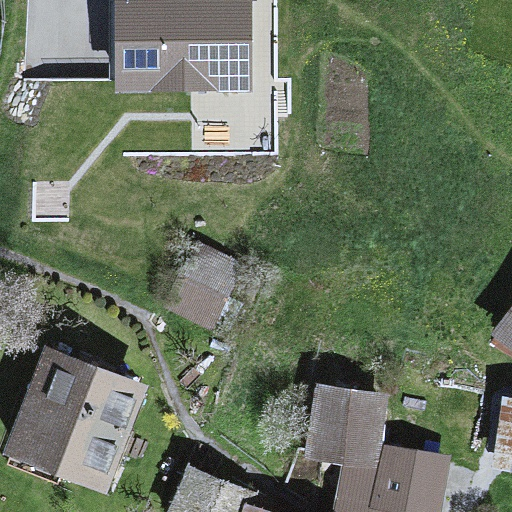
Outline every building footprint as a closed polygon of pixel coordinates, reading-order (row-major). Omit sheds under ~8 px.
[(113,0),(114,95),(252,94),(251,0),(113,0)] [(200,248),(170,312),(220,336),(250,271),(200,248)] [(511,308),(491,338),(511,352),(511,308)] [(58,348),(18,459),(118,495),(158,385),(58,348)] [(383,393),(316,384),(306,457),(343,462),(335,503),(378,511),(440,511),(450,460),(376,445),(383,393)] [(511,398),(501,397),(491,468),(511,471),(511,398)] [(187,465),(168,511),(236,511),(243,487),(187,465)]
